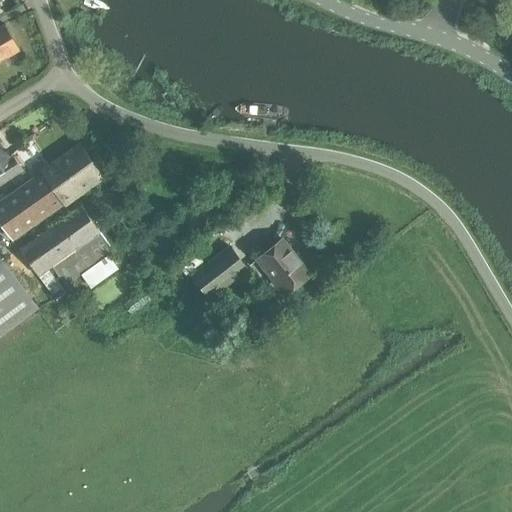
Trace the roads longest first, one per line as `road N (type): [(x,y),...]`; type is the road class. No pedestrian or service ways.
road 1 (unclassified): [(511,317),(449,222),(421,196),(372,171),(138,127),(92,105),(57,68),(35,0)]
road 2 (unclassified): [(511,66),(465,42),(331,0)]
